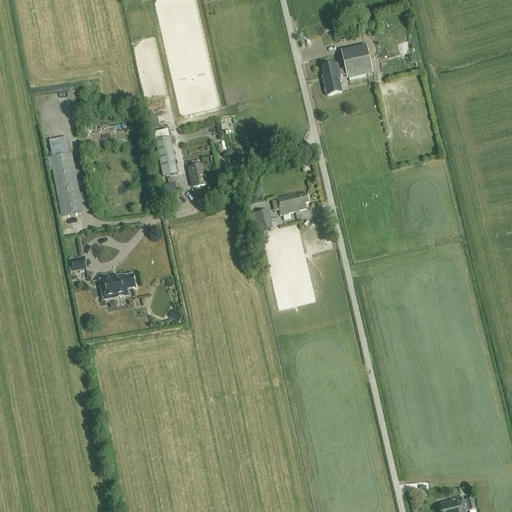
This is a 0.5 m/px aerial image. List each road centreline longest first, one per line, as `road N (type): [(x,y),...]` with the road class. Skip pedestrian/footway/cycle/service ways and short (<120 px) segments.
road 1 (unclassified): [(317,142),(403,511)]
road 2 (residential): [(317,142),(283,0)]
